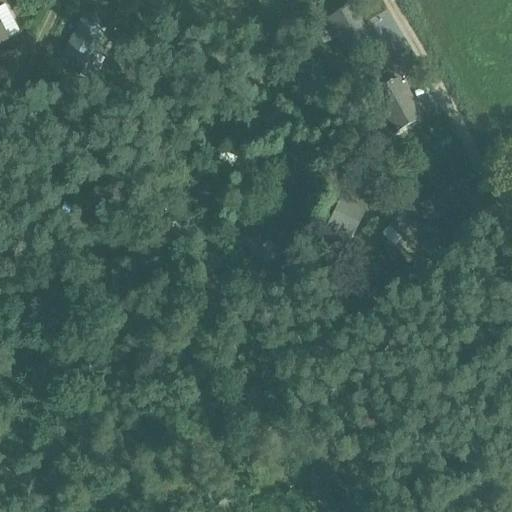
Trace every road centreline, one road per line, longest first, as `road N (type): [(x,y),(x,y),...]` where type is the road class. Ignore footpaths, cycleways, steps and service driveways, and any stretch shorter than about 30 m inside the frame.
road 1 (unclassified): [(511,239),(387,0)]
road 2 (residential): [(0,125),(62,0)]
